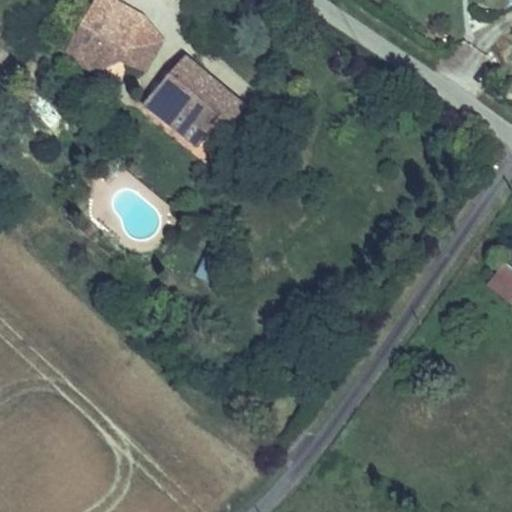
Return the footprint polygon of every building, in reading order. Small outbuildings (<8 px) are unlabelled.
[(60,57),(93,76),(117,64),(144,75),(163,41),(143,17),(114,0),(93,0),(74,33),(62,55),(60,57)] [(56,51),(62,55),(74,33),(68,29),(56,51)] [(226,94),(183,59),(140,109),(143,112),(167,130),(173,135),(180,139),(186,144),(192,149),(195,151),(209,132),(220,141),(228,130),(226,128),(209,114),(226,94)] [(226,94),(209,114),(226,128),(244,109),(226,94)] [(511,304),(511,271),(503,266),(487,289),(511,306),(511,304)]
